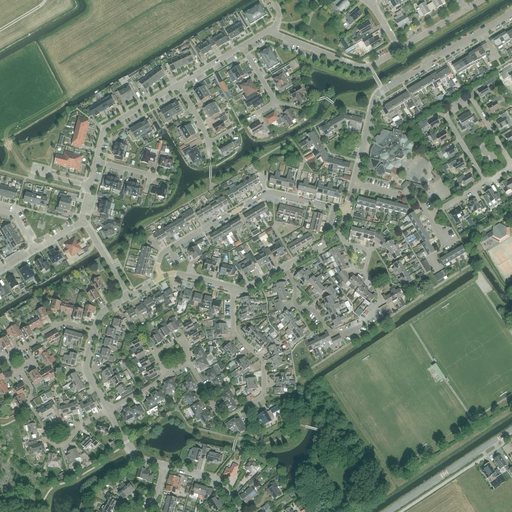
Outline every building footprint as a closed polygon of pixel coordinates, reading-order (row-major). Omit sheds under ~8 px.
[(338,11),(339,10),(341,13),(344,10),(346,11),(349,5),(350,5),(345,0),(344,0),(342,2),(341,2),(339,0),(338,0),(333,4),(334,5),(334,6),(333,7),(333,8),(333,9),(334,10),(334,11),(335,11),(336,11),(337,11),(338,11)] [(404,6),(400,0),(397,0),(389,5),(392,10),(395,8),(396,11),(404,6)] [(439,7),(435,0),(431,0),(432,2),(429,4),(433,10),(436,8),(436,9),(439,7)] [(430,12),(433,10),(429,4),(426,6),(424,3),(421,5),(427,14),(430,12)] [(244,14),(250,25),(267,15),(260,4),(244,14)] [(420,10),(417,12),(420,18),(424,16),(427,14),(421,5),(418,7),(420,10)] [(362,15),(357,9),(351,15),(348,13),(344,17),(348,21),(347,22),(350,26),(362,15)] [(397,25),(407,19),(406,16),(404,16),(401,11),(395,14),(397,17),(394,18),(397,22),(396,23),(397,25)] [(240,14),(238,15),(246,28),(248,27),(240,14)] [(407,19),(397,25),(398,27),(400,27),(402,31),(412,25),(410,22),(409,22),(407,19)] [(373,29),(368,22),(357,29),(359,32),(357,34),(356,37),(357,38),(354,40),(356,43),(361,40),(359,37),(373,29)] [(239,23),(235,25),(240,34),(244,32),(244,31),(242,28),(239,23)] [(240,34),(235,25),(230,28),(236,37),(240,34)] [(236,37),(230,28),(226,31),(231,39),(232,39),(236,37)] [(221,31),(222,33),(217,36),(223,45),(226,43),(225,42),(227,41),(225,39),(228,37),(223,29),(221,31)] [(506,44),(510,41),(505,32),(503,34),(502,32),(500,33),(506,44)] [(499,36),(497,37),(502,46),(506,44),(500,33),(498,34),(499,36)] [(223,45),(217,36),(213,38),(212,38),(211,37),(208,38),(213,46),(216,45),(217,47),(219,46),(219,47),(223,45)] [(382,44),(378,37),(371,41),(369,38),(363,42),(367,48),(370,46),(373,49),(382,44)] [(494,37),(489,40),(492,45),(495,44),(498,49),(498,48),(499,51),(500,51),(504,49),(502,46),(497,37),(495,39),(494,37)] [(213,46),(208,38),(206,40),(207,41),(202,44),(207,53),(211,51),(210,50),(212,49),(211,48),(213,46)] [(204,55),(207,53),(202,44),(197,47),(195,49),(198,54),(201,52),(202,55),(204,54),(204,55)] [(483,51),(486,49),(483,44),(478,47),(478,48),(477,49),(482,58),(486,56),(483,51)] [(259,54),(268,70),(279,64),(270,47),(259,54)] [(182,52),(183,55),(184,55),(188,64),(193,61),(192,59),(195,57),(191,49),(188,50),(182,52)] [(474,49),(471,50),(478,61),(482,58),(477,49),(474,51),(474,49)] [(478,61),(471,50),(469,52),(470,53),(468,54),(474,63),(475,65),(479,62),(478,61)] [(474,63),(468,54),(466,56),(467,57),(465,59),(471,67),(475,65),(474,63)] [(184,55),(183,55),(178,57),(182,66),(188,64),(184,55)] [(182,66),(178,57),(173,60),(177,69),(182,66)] [(462,58),(460,60),(466,70),(471,67),(465,59),(463,60),(462,58)] [(177,69),(173,60),(167,63),(167,64),(165,65),(167,70),(170,69),(171,72),(177,69)] [(466,70),(460,60),(458,61),(459,62),(457,64),(462,72),(466,70)] [(458,75),(462,72),(457,64),(455,65),(454,63),(452,65),(458,75)] [(230,71),(227,73),(230,77),(242,71),(240,67),(239,68),(238,66),(236,68),(234,65),(229,68),(230,71)] [(286,67),(284,65),(271,73),(272,75),(286,67)] [(159,68),(154,71),(160,79),(165,76),(163,73),(165,71),(162,67),(159,68)] [(448,68),(442,71),(448,82),(452,88),(455,86),(452,80),(450,81),(447,77),(452,75),(448,68)] [(278,77),(274,80),(274,81),(274,82),(275,84),(276,84),(276,85),(288,78),(285,73),(283,70),(276,74),(277,74),(279,76),(278,77)] [(160,79),(154,71),(149,75),(155,83),(160,79)] [(242,71),(230,77),(233,82),(236,81),(237,83),(243,80),(241,77),(244,76),(243,74),(242,71)] [(437,75),(436,75),(440,81),(442,84),(446,81),(446,83),(448,82),(442,71),(437,75)] [(436,73),(430,76),(436,87),(438,86),(436,84),(440,81),(436,75),(437,75),(436,73)] [(155,83),(149,75),(144,79),(150,87),(155,83)] [(436,87),(430,76),(424,80),(428,86),(429,88),(433,86),(435,89),(437,88),(436,87)] [(288,78),(276,85),(277,85),(277,86),(278,88),(279,88),(279,89),(284,87),(285,87),(286,89),(286,90),(292,86),(290,83),(291,83),(288,78)] [(150,87),(144,79),(139,82),(138,81),(136,83),(141,90),(143,88),(145,90),(150,87)] [(242,89),(244,91),(253,86),(250,81),(248,82),(246,80),(237,85),(240,90),(242,89)] [(424,80),(418,83),(425,94),(426,92),(424,89),(428,86),(424,80)] [(488,82),(487,82),(482,85),(484,88),(478,92),(481,97),(490,92),(486,87),(489,85),(489,84),(489,83),(488,82)] [(418,83),(413,86),(417,93),(420,91),(423,95),(425,94),(418,83)] [(127,85),(122,88),(123,89),(124,91),(129,100),(133,98),(132,97),(134,96),(132,94),(135,92),(130,84),(128,86),(127,85)] [(195,94),(197,97),(209,90),(206,85),(203,87),(201,85),(196,88),(197,90),(195,92),(196,93),(195,94)] [(256,91),(253,86),(244,91),(245,94),(243,96),(246,101),(255,95),(254,93),(256,91)] [(408,89),(407,90),(413,100),(415,104),(417,103),(415,99),(414,97),(415,97),(416,97),(417,96),(418,95),(417,93),(413,86),(408,89)] [(299,87),(289,93),(290,94),(290,96),(290,97),(291,98),(292,98),(293,100),(296,98),(300,105),(306,101),(302,95),(303,94),(299,87)] [(212,95),(209,90),(197,97),(199,101),(200,100),(201,102),(203,100),(205,103),(212,98),(211,96),(212,95)] [(118,92),(115,93),(120,101),(122,99),(124,102),(125,101),(126,102),(129,100),(124,91),(119,93),(118,92)] [(401,96),(407,106),(409,110),(415,106),(406,93),(401,96)] [(112,95),(106,99),(104,100),(109,108),(109,109),(113,107),(113,106),(115,105),(113,103),(116,101),(112,95)] [(260,105),(264,103),(263,102),(263,101),(263,100),(261,99),(260,97),(257,99),(256,96),(245,103),(248,108),(252,105),(254,109),(258,107),(260,105)] [(405,107),(407,106),(401,96),(395,99),(399,106),(403,104),(405,107)] [(493,103),(487,107),(491,113),(492,113),(496,111),(496,110),(500,108),(497,103),(502,100),(500,96),(492,100),(493,103)] [(395,99),(390,103),(396,113),(398,112),(396,110),(400,108),(399,106),(395,99)] [(109,108),(104,100),(99,103),(104,111),(109,108)] [(204,111),(207,114),(215,109),(219,107),(216,102),(212,104),(211,101),(206,104),(207,107),(205,109),(205,110),(204,111)] [(176,113),(177,115),(178,117),(183,114),(183,113),(185,111),(181,103),(178,105),(176,102),(171,106),(176,113)] [(104,111),(99,103),(94,106),(99,114),(104,111)] [(388,113),(389,113),(389,115),(393,112),(394,114),(396,113),(390,103),(384,106),(385,107),(388,113)] [(99,114),(94,106),(86,111),(90,117),(92,115),(94,118),(96,116),(96,117),(100,115),(99,114)] [(171,118),(177,115),(176,113),(171,106),(166,109),(171,118)] [(171,118),(166,109),(161,112),(162,114),(160,116),(164,123),(171,118)] [(220,116),(215,109),(207,114),(209,117),(210,117),(210,118),(213,117),(214,119),(220,116)] [(292,112),(290,109),(283,113),(285,116),(282,118),(288,128),(293,125),(292,122),(296,119),(295,116),(295,115),(293,113),(292,112)] [(463,115),(464,116),(468,123),(472,121),(474,124),(478,121),(475,115),(472,117),(469,112),(465,114),(466,114),(464,115),(463,114),(463,115)] [(502,119),(496,122),(500,129),(508,125),(509,127),(511,125),(511,122),(511,121),(508,116),(506,112),(500,116),(502,119)] [(277,118),(274,113),(264,119),(268,125),(275,121),(278,126),(283,123),(280,117),(277,118)] [(344,114),(333,120),(339,130),(342,128),(340,124),(345,121),(344,114)] [(350,122),(349,126),(348,131),(352,132),(352,130),(355,116),(344,114),(345,121),(350,122)] [(217,133),(226,128),(223,123),(228,120),(225,115),(219,119),(221,122),(213,127),(217,133)] [(363,118),(355,116),(352,130),(356,131),(358,124),(361,125),(363,118)] [(464,116),(462,117),(462,116),(458,118),(461,123),(458,125),(462,131),(466,129),(465,125),(468,123),(464,116)] [(79,118),(77,124),(88,127),(89,123),(88,123),(88,120),(79,118)] [(431,129),(440,124),(436,118),(429,122),(427,119),(422,122),(425,127),(429,125),(431,129)] [(339,130),(333,120),(327,124),(330,130),(334,128),(336,132),(339,130)] [(146,121),(140,124),(145,132),(147,135),(152,132),(152,131),(154,130),(150,122),(147,123),(146,121)] [(261,126),(259,122),(249,128),(254,135),(261,130),(263,135),(268,132),(264,124),(261,126)] [(88,127),(77,124),(75,132),(86,135),(88,127)] [(145,132),(140,124),(135,127),(140,135),(145,132)] [(178,132),(181,137),(193,130),(191,126),(190,127),(189,125),(187,127),(185,124),(178,129),(179,131),(178,132)] [(330,136),(328,133),(331,132),(330,130),(327,124),(320,128),(326,138),(330,136)] [(140,135),(135,127),(130,130),(131,133),(129,134),(133,141),(136,140),(135,138),(140,135)] [(390,170),(394,167),(399,168),(402,165),(401,160),(404,157),(408,158),(412,155),(410,150),(414,146),(413,142),(408,141),(407,136),(402,135),(403,131),(393,129),(392,132),(383,130),(380,133),(381,135),(380,136),(378,136),(375,139),(376,143),(375,145),(373,146),(372,148),(371,150),(371,152),(370,154),(370,157),(371,159),(367,162),(369,169),(374,170),(375,169),(376,171),(377,175),(382,176),(385,173),(390,174),(391,172),(390,170)] [(195,133),(193,130),(181,137),(184,142),(185,141),(186,144),(194,139),(193,136),(195,135),(194,134),(195,133)] [(86,135),(75,132),(73,140),(84,142),(86,135)] [(309,139),(299,145),(301,148),(305,146),(317,139),(313,132),(307,135),(309,139)] [(440,143),(449,138),(445,132),(437,136),(435,134),(430,137),(433,141),(437,139),(440,143)] [(321,145),(317,139),(305,146),(307,149),(313,146),(315,149),(321,145)] [(84,142),(73,140),(72,146),(81,149),(82,146),(83,146),(84,142)] [(115,145),(114,149),(126,152),(128,147),(126,146),(127,143),(120,141),(119,144),(116,143),(116,146),(115,145)] [(231,141),(225,144),(229,150),(230,152),(238,147),(235,142),(232,143),(231,141)] [(229,150),(225,144),(218,148),(221,155),(229,150)] [(325,151),(321,145),(315,149),(317,152),(313,154),(315,157),(325,151)] [(449,158),(457,152),(453,146),(448,149),(446,146),(440,150),(443,155),(446,153),(449,158)] [(199,155),(200,154),(196,148),(191,151),(190,147),(183,152),(185,156),(188,155),(194,164),(196,163),(197,164),(200,162),(200,161),(200,160),(202,159),(199,155)] [(114,149),(113,153),(114,153),(113,156),(116,156),(115,159),(122,161),(123,158),(125,158),(126,152),(114,149)] [(329,158),(325,151),(315,157),(313,158),(315,161),(316,160),(317,161),(321,158),(324,164),(329,158)] [(65,152),(64,157),(63,159),(72,161),(74,154),(65,152)] [(154,163),(156,156),(150,154),(150,153),(143,152),(143,154),(142,153),(141,154),(140,156),(141,157),(142,157),(141,162),(148,164),(148,161),(154,163)] [(82,156),(74,154),(72,161),(81,164),(83,156),(82,156)] [(62,166),(63,159),(64,157),(57,155),(55,164),(62,166)] [(171,170),(173,162),(169,161),(170,160),(169,158),(167,158),(166,158),(166,159),(165,160),(161,159),(159,167),(171,170)] [(332,173),(332,174),(336,159),(329,158),(324,164),(330,165),(329,172),(329,173),(331,173),(332,173)] [(72,161),(63,159),(62,166),(70,168),(72,161)] [(343,161),(336,159),(332,174),(333,174),(334,174),(335,174),(336,174),(338,167),(341,168),(343,161)] [(456,172),(466,167),(462,160),(456,164),(455,161),(448,165),(451,169),(454,168),(456,172)] [(81,164),(72,161),(70,168),(79,171),(81,164)] [(351,163),(343,161),(341,168),(345,169),(344,173),(348,174),(351,163)] [(269,183),(275,185),(278,173),(276,172),(274,177),(271,176),(269,183)] [(254,187),(255,186),(257,185),(259,188),(261,186),(254,175),(249,178),(250,179),(254,187)] [(286,180),(283,179),(281,186),(287,188),(290,175),(287,175),(286,180)] [(292,176),(290,175),(287,188),(293,189),(295,182),(291,181),(292,176)] [(465,178),(464,176),(463,175),(457,179),(460,184),(463,182),(466,186),(474,181),(470,175),(465,178)] [(103,179),(101,186),(111,189),(113,179),(109,178),(107,178),(104,177),(103,179)] [(240,179),(241,180),(243,183),(240,184),(246,194),(247,193),(250,190),(243,178),(243,177),(240,179)] [(245,177),(243,178),(250,190),(253,189),(254,189),(256,188),(255,186),(254,187),(250,179),(247,181),(246,178),(245,178),(245,177)] [(117,179),(113,179),(111,189),(120,191),(122,184),(118,183),(119,181),(117,180),(117,179)] [(298,191),(303,193),(306,180),(304,180),(303,183),(304,183),(303,185),(300,184),(298,191)] [(403,191),(409,185),(411,183),(406,181),(402,186),(403,191)] [(506,181),(500,184),(505,193),(506,193),(507,195),(508,195),(511,193),(511,192),(510,190),(511,189),(511,188),(511,181),(507,183),(506,181)] [(315,188),(311,187),(309,194),(316,195),(316,193),(318,183),(316,182),(315,186),(316,186),(315,188)] [(9,187),(4,186),(2,196),(4,197),(4,198),(8,199),(8,198),(11,188),(12,184),(9,183),(9,186),(9,187)] [(126,193),(132,194),(135,184),(131,183),(128,183),(128,186),(125,185),(122,194),(126,195),(126,193)] [(234,185),(235,186),(241,196),(244,194),(245,195),(246,194),(240,184),(238,186),(236,183),(234,185)] [(328,189),(324,188),(322,195),(328,196),(331,184),(328,183),(328,187),(328,189)] [(138,185),(135,184),(132,194),(131,196),(137,198),(138,196),(141,196),(143,189),(140,189),(140,186),(138,185)] [(16,189),(11,188),(8,198),(11,199),(11,200),(15,201),(15,200),(18,190),(19,186),(16,185),(16,188),(16,189)] [(158,196),(165,198),(165,195),(167,195),(168,191),(166,191),(167,187),(160,186),(159,188),(152,187),(151,193),(158,195),(158,196)] [(241,196),(235,186),(231,189),(236,197),(238,196),(240,199),(242,197),(241,196)] [(339,192),(335,191),(334,198),(340,199),(343,187),(340,186),(339,189),(340,190),(339,192)] [(236,197),(231,189),(225,192),(232,203),(234,202),(233,199),(236,197)] [(486,195),(483,197),(487,205),(491,202),(495,200),(496,201),(501,199),(498,194),(495,195),(492,189),(485,193),(486,195)] [(60,197),(58,203),(70,206),(72,200),(66,199),(67,196),(60,194),(60,197)] [(224,196),(219,199),(226,210),(228,209),(226,206),(229,204),(224,196)] [(359,197),(357,205),(361,206),(360,210),(363,211),(364,207),(363,206),(365,199),(359,197)] [(101,203),(100,207),(112,210),(110,210),(112,201),(105,199),(104,202),(102,201),(101,204),(101,203)] [(226,210),(219,199),(214,201),(219,210),(222,208),(223,211),(226,210)] [(365,199),(363,206),(364,207),(367,208),(366,212),(369,212),(370,208),(369,208),(371,200),(366,199),(365,199)] [(479,204),(475,199),(469,203),(470,205),(467,207),(470,212),(473,210),(475,212),(481,208),(482,210),(485,208),(482,202),(479,204)] [(371,200),(369,208),(370,208),(374,209),(373,213),(375,214),(376,210),(375,210),(376,207),(377,202),(372,201),(371,200)] [(219,210),(214,201),(210,204),(215,213),(215,214),(216,215),(218,214),(217,211),(219,210)] [(384,201),(382,208),(383,208),(387,209),(386,213),(388,214),(389,210),(388,210),(390,202),(384,201)] [(208,206),(205,208),(211,217),(212,216),(212,215),(215,214),(215,213),(210,204),(209,202),(206,204),(208,206)] [(390,202),(388,210),(389,210),(393,211),(392,215),(394,215),(395,212),(394,211),(396,204),(390,202)] [(58,203),(56,211),(63,213),(63,210),(69,211),(70,206),(58,203)] [(258,207),(262,214),(265,213),(267,216),(269,215),(267,211),(263,204),(258,207)] [(396,204),(394,211),(395,212),(399,212),(398,216),(400,217),(401,213),(400,213),(402,205),(401,205),(397,204),(396,204)] [(278,214),(284,215),(286,206),(280,205),(278,214)] [(402,205),(400,213),(401,213),(406,214),(408,207),(402,205)] [(292,208),(286,206),(284,215),(290,217),(292,208)] [(112,210),(100,207),(99,211),(99,213),(101,214),(100,217),(107,219),(108,216),(110,216),(112,210)] [(201,207),(199,208),(206,219),(209,217),(209,218),(211,217),(205,208),(203,209),(201,207)] [(258,207),(253,210),(261,223),(261,222),(263,221),(262,219),(261,220),(259,216),(262,214),(258,207)] [(206,219),(199,208),(197,209),(199,212),(196,214),(201,223),(203,222),(202,221),(206,219)] [(298,209),(292,208),(290,217),(296,218),(298,209)] [(304,210),(298,209),(296,218),(302,220),(304,210)] [(451,214),(449,215),(452,220),(453,219),(455,221),(457,224),(460,222),(458,219),(463,216),(464,217),(465,219),(469,217),(465,210),(464,211),(462,212),(460,209),(451,214)] [(191,210),(186,213),(191,221),(194,219),(196,224),(199,222),(191,210)] [(261,223),(253,210),(248,213),(252,220),(255,218),(259,224),(261,223)] [(191,221),(186,213),(181,216),(188,227),(189,228),(191,227),(188,223),(191,221)] [(249,222),(252,220),(248,213),(243,216),(247,223),(248,223),(250,226),(251,225),(249,222)] [(315,213),(313,219),(322,221),(323,215),(315,213)] [(414,213),(407,217),(408,217),(410,221),(411,222),(418,218),(414,213)] [(188,227),(181,216),(179,217),(180,219),(178,221),(183,230),(185,229),(184,228),(188,227)] [(239,218),(234,222),(238,229),(241,227),(243,231),(245,230),(243,226),(244,226),(239,218)] [(408,223),(407,223),(408,225),(412,223),(414,227),(421,223),(418,219),(418,218),(411,222),(410,221),(408,223)] [(322,221),(313,219),(312,225),(320,227),(322,221)] [(173,220),(171,221),(177,232),(181,230),(181,231),(183,230),(178,221),(175,222),(173,220)] [(177,232),(171,221),(169,223),(170,225),(167,227),(173,236),(175,235),(174,234),(177,232)] [(114,232),(112,228),(115,226),(113,223),(108,222),(102,226),(105,230),(102,232),(106,237),(110,235),(111,236),(115,234),(114,233),(114,232)] [(238,229),(234,222),(229,224),(235,235),(237,234),(235,231),(238,229)] [(414,227),(410,229),(411,231),(415,229),(417,232),(417,233),(424,229),(422,225),(421,223),(414,227)] [(235,235),(229,224),(224,227),(228,234),(231,233),(234,236),(235,235)] [(282,234),(288,231),(285,225),(282,227),(280,224),(277,226),(282,234)] [(493,228),(493,231),(487,235),(489,239),(493,236),(500,240),(506,236),(506,228),(499,224),(493,228)] [(0,231),(3,236),(13,230),(10,225),(0,231)] [(320,227),(312,225),(310,231),(319,233),(320,227)] [(161,227),(162,229),(168,238),(171,236),(171,237),(173,236),(167,227),(165,228),(163,226),(161,227)] [(224,227),(219,230),(225,240),(227,239),(225,236),(228,234),(224,227)] [(358,229),(356,237),(359,238),(359,240),(361,241),(364,228),(362,227),(361,230),(358,229)] [(353,236),(356,237),(358,229),(352,228),(350,235),(349,238),(352,239),(353,236)] [(364,228),(361,241),(363,241),(364,239),(367,240),(369,232),(366,231),(367,229),(364,228)] [(168,238),(162,229),(158,231),(162,240),(165,238),(167,241),(169,240),(168,238)] [(417,232),(413,234),(415,236),(418,234),(420,238),(427,234),(425,230),(424,229),(417,233),(417,232)] [(13,230),(3,236),(6,240),(8,239),(15,235),(13,230)] [(219,230),(214,233),(219,240),(222,238),(223,242),(225,240),(219,230)] [(162,240),(158,231),(152,235),(159,246),(161,244),(160,241),(162,240)] [(258,236),(261,241),(268,237),(265,232),(258,236)] [(374,240),(377,242),(382,235),(376,232),(375,233),(369,232),(368,240),(371,240),(370,243),(373,244),(374,240)] [(216,242),(219,240),(214,233),(209,236),(214,243),(216,246),(218,245),(216,242)] [(309,234),(303,237),(308,245),(314,242),(312,239),(311,237),(309,234)] [(420,238),(417,240),(418,242),(421,240),(424,244),(428,241),(431,240),(428,236),(427,234),(420,238)] [(18,239),(15,235),(8,239),(11,244),(18,239)] [(308,245),(303,237),(298,240),(303,248),(308,245)] [(75,238),(70,242),(73,248),(80,243),(80,242),(77,243),(75,238)] [(11,244),(9,245),(11,250),(21,244),(18,239),(11,244)] [(386,247),(388,250),(395,246),(391,241),(388,242),(383,239),(379,244),(383,246),(382,246),(384,248),(386,247)] [(188,251),(188,252),(190,255),(191,256),(200,251),(202,250),(199,245),(204,242),(202,240),(200,241),(194,245),(195,247),(188,251)] [(283,247),(280,240),(276,243),(275,243),(275,244),(276,246),(274,248),(279,256),(280,257),(281,257),(283,255),(284,254),(283,254),(284,253),(281,248),(283,247)] [(303,248),(298,240),(293,243),(298,251),(303,248)] [(421,244),(417,247),(418,249),(422,246),(424,250),(424,251),(431,247),(429,242),(428,241),(424,244),(421,245),(421,244)] [(73,248),(70,242),(64,245),(67,249),(65,250),(66,252),(73,248)] [(81,245),(80,243),(73,248),(77,253),(82,250),(79,246),(81,245)] [(298,251),(293,243),(287,246),(292,254),(298,251)] [(142,246),(141,252),(150,255),(151,251),(154,252),(155,249),(142,246)] [(330,251),(333,257),(340,253),(338,250),(341,249),(339,246),(330,251)] [(398,251),(395,246),(388,250),(390,253),(387,254),(389,257),(398,251)] [(456,250),(460,257),(463,262),(465,264),(466,263),(462,255),(466,253),(462,246),(456,250)] [(424,250),(420,252),(421,252),(422,254),(423,253),(425,252),(428,256),(434,252),(432,248),(431,247),(424,251),(424,250)] [(77,253),(73,248),(66,252),(67,253),(69,252),(72,256),(77,253)] [(258,253),(259,256),(264,265),(269,262),(266,257),(269,255),(266,250),(264,248),(262,249),(262,250),(258,253)] [(279,256),(274,248),(270,250),(269,248),(266,250),(269,255),(271,254),(274,259),(279,256)] [(398,251),(389,257),(390,259),(392,257),(394,260),(401,256),(399,253),(400,253),(399,250),(398,251)] [(460,257),(456,250),(451,253),(455,260),(458,265),(459,265),(459,262),(457,259),(460,257)] [(51,253),(48,255),(49,257),(49,258),(51,261),(53,264),(62,258),(58,253),(56,254),(53,251),(50,252),(51,253)] [(206,257),(207,256),(208,253),(207,253),(206,253),(202,255),(200,251),(191,256),(194,260),(201,256),(202,259),(206,257)] [(150,255),(141,252),(140,258),(152,261),(153,259),(150,258),(150,255)] [(264,265),(259,256),(255,259),(251,253),(248,254),(253,262),(254,264),(257,262),(260,267),(264,265)] [(341,256),(340,253),(333,257),(335,262),(345,257),(344,255),(341,256)] [(455,260),(451,253),(445,256),(449,263),(452,268),(454,267),(451,262),(455,260)] [(245,256),(246,259),(243,261),(249,273),(254,270),(250,263),(253,262),(248,254),(245,256)] [(449,263),(445,256),(440,259),(444,266),(447,271),(448,270),(448,269),(446,265),(449,263)] [(209,271),(211,262),(206,260),(206,259),(206,257),(202,259),(201,260),(202,262),(204,261),(205,262),(203,270),(209,271)] [(211,262),(209,271),(214,272),(216,265),(219,266),(221,259),(215,257),(214,262),(211,262)] [(346,260),(345,257),(335,262),(338,267),(345,264),(343,261),(346,260)] [(42,259),(35,262),(40,272),(47,268),(48,270),(51,268),(48,263),(45,265),(42,259)] [(98,259),(94,261),(100,271),(104,269),(98,259)] [(224,260),(221,259),(219,266),(222,267),(220,274),(225,275),(227,266),(222,265),(224,260)] [(249,273),(243,261),(238,264),(238,263),(235,265),(239,271),(239,270),(241,269),(245,276),(250,273),(249,273)] [(393,270),(394,272),(403,266),(400,261),(393,265),(395,268),(393,270)] [(148,266),(138,263),(137,269),(150,272),(150,270),(147,269),(148,266)] [(339,275),(335,279),(338,283),(343,280),(341,277),(346,274),(344,271),(348,269),(350,268),(349,266),(346,267),(345,264),(338,267),(336,269),(339,274),(339,275)] [(233,267),(227,266),(225,275),(231,276),(234,275),(235,273),(234,272),(235,271),(236,272),(238,270),(238,271),(239,271),(235,265),(233,266),(233,267)] [(24,270),(20,272),(26,281),(34,276),(32,271),(31,272),(28,267),(27,267),(26,266),(23,268),(24,270)] [(406,272),(403,266),(394,272),(395,274),(397,273),(399,276),(406,272)] [(298,277),(301,280),(310,272),(308,270),(304,273),(302,270),(300,272),(299,270),(297,272),(298,274),(294,277),(296,279),(298,277)] [(310,272),(301,280),(303,283),(301,285),(303,287),(306,284),(305,283),(310,279),(312,278),(310,275),(311,274),(310,272)] [(409,277),(406,272),(399,276),(401,279),(399,280),(400,282),(409,277)] [(13,276),(6,280),(12,290),(19,286),(21,290),(25,288),(20,280),(17,282),(13,276)] [(310,279),(305,283),(306,284),(308,286),(310,284),(312,286),(321,278),(319,276),(316,279),(314,276),(312,278),(310,279)] [(344,281),(346,283),(345,285),(351,289),(360,278),(358,276),(357,278),(354,276),(351,279),(349,277),(344,281)] [(100,277),(91,282),(97,292),(104,288),(101,283),(104,282),(100,277)] [(412,282),(409,277),(400,282),(401,284),(404,283),(405,286),(412,282)] [(323,280),(321,278),(312,286),(315,289),(312,291),(314,293),(322,286),(319,283),(323,280)] [(362,279),(360,278),(351,289),(353,291),(355,288),(358,290),(361,287),(363,284),(360,281),(362,279)] [(286,282),(276,284),(276,285),(273,285),(274,289),(272,289),(273,292),(284,289),(284,286),(286,285),(286,282)] [(0,299),(2,298),(0,296),(5,293),(7,296),(10,294),(6,287),(3,288),(0,283),(0,299)] [(366,286),(363,284),(361,287),(358,290),(356,293),(355,292),(354,294),(359,298),(358,299),(367,288),(365,287),(366,286)] [(324,288),(322,286),(314,293),(316,295),(318,293),(320,296),(326,290),(328,293),(333,289),(331,286),(329,287),(327,285),(324,288)] [(181,292),(177,305),(181,306),(183,303),(185,301),(189,301),(190,301),(191,293),(192,293),(192,294),(192,291),(190,290),(190,292),(188,291),(189,290),(185,289),(185,290),(182,289),(181,288),(179,287),(178,289),(179,291),(181,292)] [(90,293),(87,294),(92,302),(99,298),(95,290),(94,290),(93,288),(89,290),(90,293)] [(369,290),(367,288),(358,299),(360,301),(362,298),(365,300),(370,294),(367,292),(369,290)] [(164,294),(162,296),(164,300),(167,306),(172,304),(170,300),(175,297),(170,289),(163,293),(164,294)] [(395,289),(393,290),(398,299),(403,307),(406,305),(403,301),(403,302),(400,298),(403,296),(399,289),(396,291),(395,289)] [(333,302),(332,299),(336,297),(334,295),(336,293),(334,290),(329,294),(330,297),(323,300),(325,303),(322,305),(323,307),(333,302)] [(398,299),(393,290),(390,291),(392,294),(389,296),(393,302),(397,299),(398,299)] [(154,297),(151,298),(151,299),(155,305),(157,309),(161,307),(159,303),(164,300),(162,296),(160,292),(153,296),(154,297)] [(189,302),(188,305),(193,306),(194,302),(199,304),(200,304),(202,296),(202,295),(195,293),(194,294),(192,294),(192,293),(191,293),(190,301),(189,301),(189,302)] [(370,294),(365,300),(370,304),(377,296),(375,294),(373,296),(370,294)] [(289,297),(288,295),(278,297),(279,300),(275,301),(275,304),(276,304),(277,307),(282,305),(282,302),(287,301),(286,298),(289,297)] [(387,304),(384,306),(387,311),(390,310),(387,305),(393,302),(389,296),(386,297),(384,295),(382,296),(387,304)] [(199,304),(198,307),(204,309),(209,310),(210,306),(211,301),(211,302),(212,297),(205,296),(204,297),(202,296),(200,304),(199,304)] [(142,304),(142,305),(142,304),(147,312),(148,314),(152,311),(150,308),(155,305),(151,299),(151,298),(151,297),(144,301),(144,302),(142,304)] [(51,309),(51,311),(56,313),(56,310),(59,311),(62,302),(53,300),(51,309)] [(63,301),(60,311),(72,314),(74,306),(68,305),(69,302),(63,301)] [(208,313),(207,317),(212,318),(213,314),(214,310),(219,312),(222,303),(214,301),(214,302),(211,302),(211,301),(210,306),(209,310),(208,313)] [(340,306),(339,305),(339,303),(336,304),(335,301),(333,302),(323,307),(325,309),(327,308),(328,311),(329,311),(340,306)] [(147,312),(142,304),(142,305),(136,308),(136,309),(134,311),(137,316),(140,321),(144,318),(142,315),(147,312)] [(86,305),(83,317),(90,319),(91,313),(94,313),(95,307),(86,305)] [(337,314),(337,313),(335,310),(340,308),(339,308),(342,307),(341,305),(340,305),(339,305),(340,306),(329,311),(328,311),(327,311),(329,315),(326,316),(328,319),(337,314)] [(75,308),(73,317),(81,319),(84,310),(81,309),(81,307),(76,306),(76,308),(75,308)] [(340,312),(337,313),(337,314),(328,319),(329,321),(331,320),(333,323),(344,318),(343,317),(345,316),(353,312),(352,307),(352,306),(349,307),(351,311),(341,315),(340,312)] [(44,308),(37,312),(41,320),(42,320),(43,322),(47,319),(46,317),(49,316),(44,308)] [(132,318),(137,316),(134,311),(132,308),(126,312),(126,313),(124,314),(130,324),(134,322),(132,318)] [(285,321),(293,314),(292,312),(289,314),(287,311),(285,313),(284,309),(278,311),(280,316),(278,318),(281,323),(285,321)] [(390,310),(387,311),(385,313),(382,315),(384,319),(392,314),(390,310)] [(295,321),(292,318),(295,316),(293,314),(285,321),(281,323),(285,328),(287,327),(295,321)] [(346,318),(345,316),(343,317),(344,318),(333,323),(334,326),(332,327),(333,330),(342,325),(341,322),(345,320),(345,319),(346,318)] [(31,330),(35,328),(37,327),(38,329),(43,326),(38,317),(27,323),(31,330)] [(167,326),(171,333),(171,334),(178,330),(177,329),(178,328),(180,327),(176,321),(174,318),(174,317),(169,320),(172,324),(167,326)] [(113,326),(113,329),(117,330),(117,331),(124,333),(125,327),(122,326),(123,321),(114,319),(112,326),(113,326)] [(287,334),(297,327),(294,324),(297,322),(295,320),(295,321),(287,327),(289,329),(286,332),(287,334)] [(188,332),(189,334),(196,330),(199,328),(197,324),(193,326),(191,321),(183,326),(186,332),(188,332)] [(167,326),(165,322),(161,325),(163,328),(158,331),(163,339),(169,335),(168,334),(171,333),(167,326)] [(220,322),(213,323),(214,328),(216,328),(217,331),(227,329),(227,324),(220,325),(220,322)] [(22,335),(18,328),(16,325),(7,330),(10,335),(12,334),(15,339),(22,335)] [(33,335),(29,328),(28,327),(27,325),(22,328),(24,330),(21,331),(25,339),(33,335)] [(255,330),(257,329),(258,328),(256,326),(254,329),(251,326),(248,329),(244,334),(245,335),(246,335),(248,337),(255,330)] [(299,330),(297,327),(287,334),(289,336),(292,334),(295,337),(303,330),(301,328),(299,330)] [(108,335),(107,338),(114,340),(114,341),(118,342),(119,337),(116,336),(117,331),(117,330),(113,329),(108,328),(106,335),(108,335)] [(158,329),(156,331),(153,332),(155,336),(151,338),(155,346),(161,342),(161,341),(163,340),(163,339),(158,331),(158,329)] [(228,335),(227,329),(217,331),(217,334),(215,334),(215,339),(222,338),(222,336),(228,335)] [(248,337),(248,338),(249,339),(252,341),(253,341),(260,333),(261,332),(260,330),(259,329),(258,330),(257,329),(255,330),(248,337)] [(56,330),(46,336),(51,346),(56,342),(55,340),(60,337),(56,330)] [(196,330),(189,334),(188,335),(192,341),(193,340),(194,343),(205,337),(202,333),(198,335),(196,330)] [(304,332),(303,330),(295,337),(297,339),(293,342),(295,344),(304,337),(302,334),(304,332)] [(78,334),(72,332),(69,344),(71,345),(72,340),(76,341),(78,334)] [(326,336),(323,337),(328,348),(330,347),(328,343),(332,341),(334,346),(337,344),(334,338),(331,340),(327,332),(324,333),(326,336)] [(257,344),(265,336),(267,335),(265,333),(262,335),(260,333),(253,341),(254,342),(255,341),(257,344)] [(0,336),(0,343),(4,349),(6,348),(8,350),(12,347),(10,343),(6,337),(2,339),(0,336)] [(265,336),(257,344),(256,344),(258,346),(258,345),(261,348),(264,344),(267,347),(273,341),(269,337),(268,338),(265,336)] [(318,336),(316,337),(320,347),(323,345),(325,349),(328,348),(323,337),(319,339),(318,336)] [(320,347),(316,337),(314,338),(315,341),(312,343),(317,353),(319,352),(317,348),(320,347)] [(105,346),(104,348),(104,349),(112,351),(115,352),(117,347),(113,345),(114,341),(114,340),(107,338),(105,338),(103,345),(105,346)] [(133,354),(134,354),(142,349),(144,348),(142,346),(143,345),(140,339),(132,343),(135,348),(131,350),(133,354)] [(315,354),(317,353),(312,343),(308,344),(307,342),(305,343),(309,352),(313,350),(315,354)] [(225,345),(219,350),(223,353),(224,352),(226,354),(234,346),(230,343),(228,344),(227,343),(225,345)] [(281,348),(282,347),(281,345),(277,347),(275,344),(266,349),(267,351),(268,350),(269,354),(278,349),(281,348)] [(40,346),(32,350),(36,358),(44,353),(46,352),(44,347),(42,348),(40,346)] [(204,357),(206,356),(200,346),(193,351),(195,355),(193,355),(197,361),(204,357)] [(238,350),(234,346),(226,354),(229,357),(227,358),(231,361),(236,356),(234,354),(238,350)] [(110,356),(112,351),(104,349),(104,348),(103,348),(101,355),(102,356),(101,359),(112,362),(114,357),(110,356)] [(134,354),(137,358),(133,360),(135,365),(139,363),(146,359),(144,356),(145,356),(142,349),(134,354)] [(279,352),(278,349),(269,354),(268,354),(269,356),(270,355),(272,358),(272,359),(278,355),(279,355),(283,353),(282,351),(279,352)] [(48,352),(41,356),(47,367),(56,361),(53,356),(51,357),(48,352)] [(284,359),(284,358),(285,357),(285,356),(280,358),(279,355),(278,355),(272,359),(272,358),(269,360),(270,361),(271,361),(273,364),(281,360),(284,359)] [(201,370),(209,366),(205,359),(207,358),(206,356),(204,357),(197,361),(194,362),(198,368),(199,367),(201,370)] [(239,358),(233,362),(237,366),(238,365),(240,367),(248,361),(245,356),(240,360),(239,358)] [(76,361),(64,357),(64,360),(69,361),(68,365),(75,367),(76,361)] [(147,358),(146,359),(139,363),(142,367),(138,369),(141,374),(146,371),(151,367),(149,365),(150,364),(147,358)] [(273,364),(272,365),(273,366),(275,369),(286,364),(285,362),(282,363),(281,360),(273,364)] [(252,365),(248,361),(240,367),(242,370),(240,371),(243,375),(249,371),(247,369),(252,365)] [(437,361),(433,364),(441,377),(445,374),(437,361)] [(153,366),(151,367),(146,371),(148,375),(145,377),(147,382),(157,376),(156,373),(157,372),(153,366)] [(50,367),(40,373),(44,380),(49,377),(51,379),(56,376),(54,373),(50,367)] [(110,367),(107,369),(102,372),(106,379),(107,378),(109,381),(111,380),(110,380),(119,375),(116,370),(113,372),(110,367)] [(209,383),(211,382),(218,377),(213,368),(205,373),(207,376),(206,377),(209,383)] [(37,370),(30,374),(34,382),(35,384),(38,382),(42,380),(41,378),(42,378),(37,370)] [(235,371),(230,374),(233,380),(239,378),(235,371)] [(71,379),(73,382),(79,378),(76,373),(65,379),(66,381),(71,379)] [(276,383),(286,384),(289,384),(290,377),(286,377),(286,373),(280,373),(279,377),(276,377),(276,379),(276,383)] [(110,380),(111,380),(114,386),(116,386),(117,388),(124,384),(127,382),(125,378),(121,380),(119,375),(110,380)] [(183,384),(188,393),(192,391),(196,389),(194,385),(195,384),(190,375),(184,379),(186,382),(183,384)] [(220,376),(218,377),(211,382),(214,387),(216,386),(218,390),(226,385),(220,376)] [(246,382),(247,385),(257,383),(256,378),(250,379),(250,376),(243,378),(244,382),(246,382)] [(82,383),(79,378),(73,382),(74,385),(70,387),(71,389),(82,383)] [(165,385),(162,387),(166,395),(175,389),(173,386),(177,384),(173,378),(164,384),(165,385)] [(0,396),(9,391),(3,381),(0,382),(0,396)] [(22,383),(14,388),(12,389),(15,394),(17,393),(18,395),(27,390),(22,383)] [(85,388),(82,383),(71,389),(72,392),(77,389),(79,392),(85,388)] [(258,389),(257,383),(247,385),(247,388),(245,389),(246,394),(253,392),(252,390),(258,389)] [(127,389),(124,384),(117,388),(116,389),(119,395),(121,395),(122,398),(133,391),(130,387),(127,389)] [(228,389),(221,393),(223,396),(221,397),(224,403),(225,403),(232,399),(234,398),(228,389)] [(150,395),(152,397),(156,404),(165,399),(161,391),(157,394),(156,392),(150,395)] [(188,393),(185,395),(190,404),(199,399),(196,394),(194,395),(192,391),(188,393)] [(23,394),(14,399),(20,410),(27,405),(24,400),(26,399),(23,394)] [(91,403),(88,404),(92,411),(97,408),(90,396),(88,398),(91,403)] [(152,397),(146,400),(147,402),(144,404),(148,412),(158,406),(156,404),(152,397)] [(225,403),(224,403),(222,404),(226,410),(227,409),(229,412),(237,408),(232,399),(225,403)] [(67,401),(71,415),(78,413),(76,409),(79,408),(77,402),(74,402),(75,404),(71,405),(70,400),(67,401)] [(65,407),(61,408),(60,402),(56,403),(60,414),(63,413),(64,417),(71,415),(67,401),(64,402),(65,407)] [(86,414),(92,411),(88,404),(85,406),(82,401),(80,403),(86,414)] [(53,402),(49,404),(48,404),(47,404),(46,405),(45,406),(51,417),(56,414),(54,411),(57,409),(53,402)] [(198,415),(199,415),(203,413),(203,412),(201,409),(202,408),(199,402),(190,408),(195,417),(196,417),(198,415)] [(41,408),(37,410),(41,418),(43,421),(46,420),(51,417),(45,406),(44,407),(43,406),(41,407),(41,408)] [(136,406),(131,409),(130,410),(134,416),(136,419),(145,413),(140,406),(137,408),(136,406)] [(125,422),(134,416),(130,410),(131,409),(129,407),(124,411),(124,412),(121,414),(125,422)] [(259,416),(256,418),(258,421),(261,420),(264,426),(271,421),(275,418),(275,419),(281,415),(277,407),(267,413),(266,412),(258,416),(259,416)] [(207,410),(203,412),(203,413),(199,415),(204,424),(213,419),(210,413),(207,410)] [(235,419),(226,424),(229,430),(233,428),(235,431),(238,429),(240,434),(246,430),(239,418),(236,420),(235,419)] [(32,420),(27,421),(27,422),(27,425),(28,425),(31,436),(38,435),(36,423),(33,424),(33,421),(32,420)] [(99,427),(96,428),(99,433),(102,431),(104,431),(106,435),(111,432),(109,429),(110,427),(109,426),(108,426),(107,426),(105,423),(102,425),(102,424),(100,424),(99,424),(99,426),(99,427)] [(88,437),(81,444),(86,450),(92,444),(96,448),(100,444),(94,438),(91,440),(88,437)] [(36,441),(28,443),(30,452),(31,452),(33,452),(33,453),(38,452),(38,453),(41,452),(42,452),(42,451),(44,450),(45,450),(44,446),(43,447),(43,444),(42,444),(38,445),(38,444),(37,444),(36,441)] [(202,454),(205,454),(207,448),(203,447),(202,450),(194,448),(191,459),(199,462),(202,454)] [(210,449),(207,448),(205,454),(208,455),(207,460),(218,463),(218,462),(221,463),(223,456),(220,455),(209,452),(210,449)] [(70,456),(67,457),(70,465),(76,463),(77,463),(81,462),(81,460),(80,458),(77,449),(69,453),(70,456)] [(50,454),(48,464),(55,465),(54,466),(60,467),(61,459),(56,458),(57,455),(50,454)] [(500,456),(494,460),(500,470),(504,467),(505,469),(508,467),(500,456)] [(249,463),(245,468),(251,473),(250,474),(249,474),(246,477),(249,480),(252,476),(251,476),(259,467),(254,462),(255,461),(252,458),(248,462),(249,463)] [(485,466),(481,469),(482,470),(481,470),(481,471),(482,473),(483,473),(484,473),(487,478),(491,475),(493,478),(497,476),(489,463),(484,466),(485,466)] [(227,468),(223,475),(229,478),(231,476),(233,478),(239,467),(234,464),(230,470),(227,468)] [(139,468),(137,477),(147,480),(147,481),(151,482),(153,476),(149,475),(150,472),(143,470),(144,469),(139,468)] [(501,475),(496,478),(498,481),(491,485),(494,489),(505,481),(501,475)] [(169,476),(168,483),(180,486),(181,482),(180,482),(181,478),(169,476)] [(250,488),(240,496),(246,504),(257,495),(251,487),(255,484),(252,481),(248,485),(250,488)] [(271,488),(268,490),(274,499),(281,495),(276,487),(278,486),(275,482),(269,485),(271,488)] [(124,483),(121,485),(129,495),(132,493),(132,492),(134,490),(129,484),(126,486),(124,483)] [(180,486),(168,483),(166,491),(175,493),(176,490),(179,491),(180,486)] [(129,495),(121,485),(118,487),(121,490),(118,493),(123,499),(126,497),(127,498),(129,495)] [(194,494),(199,495),(201,486),(195,485),(195,488),(192,487),(190,495),(193,496),(194,494)] [(201,486),(199,495),(204,496),(203,498),(207,499),(208,496),(211,497),(213,489),(209,488),(209,491),(206,490),(207,488),(201,486)] [(109,501),(107,505),(114,508),(117,503),(114,501),(115,498),(110,495),(107,500),(109,501)] [(166,500),(166,502),(176,504),(177,501),(180,502),(180,499),(168,496),(167,500),(166,500)] [(215,498),(208,502),(211,507),(211,508),(212,508),(213,507),(216,511),(217,511),(224,507),(224,506),(222,502),(221,502),(220,501),(219,500),(218,501),(215,498)] [(176,504),(166,502),(165,503),(166,504),(165,507),(178,510),(178,508),(175,507),(176,504)]
